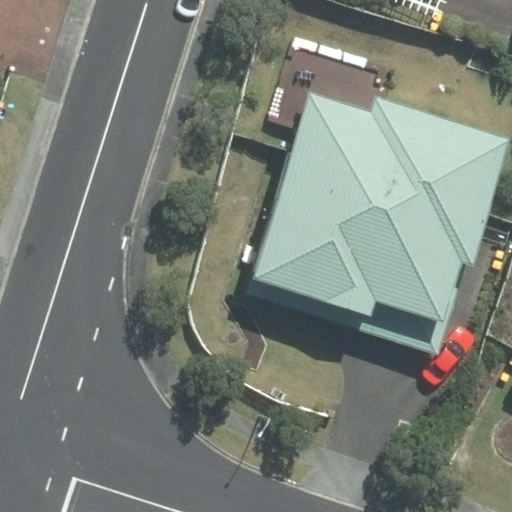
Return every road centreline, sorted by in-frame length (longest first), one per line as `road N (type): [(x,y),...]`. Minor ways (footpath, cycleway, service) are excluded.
road 1 (residential): [(6,443),(152,0)]
road 2 (residential): [(190,511),(6,443)]
